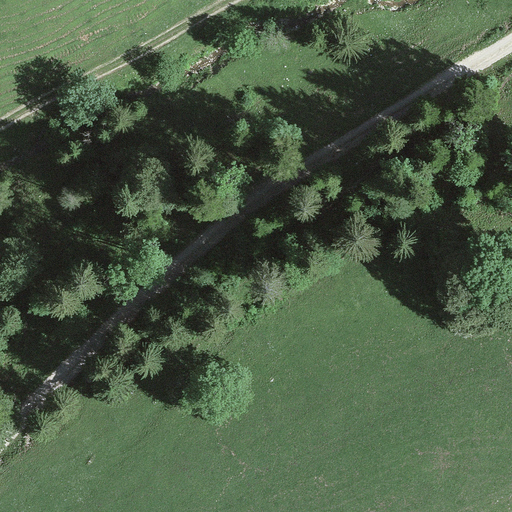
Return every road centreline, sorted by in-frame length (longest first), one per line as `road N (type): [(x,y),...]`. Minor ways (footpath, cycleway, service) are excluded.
road 1 (track): [(511,34),(303,168),(157,283),(46,390),(0,447)]
road 2 (track): [(232,0),(0,120)]
